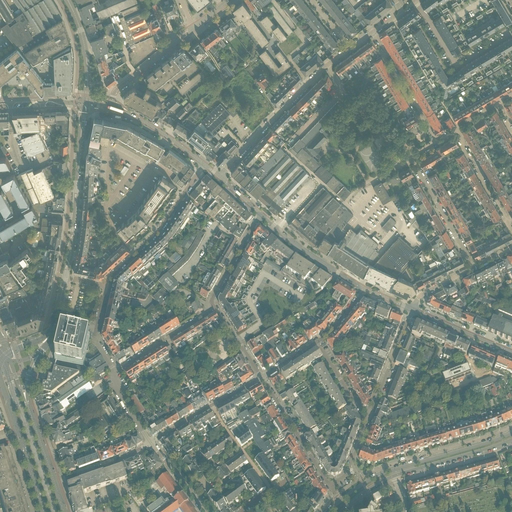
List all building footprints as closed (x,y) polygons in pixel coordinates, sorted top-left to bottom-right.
[(0,0),(0,25),(1,26),(4,30),(17,47),(22,53),(24,52),(33,63),(32,64),(33,64),(44,58),(43,56),(66,44),(70,42),(66,30),(64,22),(63,19),(62,16),(52,0),(0,0)] [(94,0),(79,6),(80,9),(82,8),(83,11),(84,12),(86,17),(83,18),(85,24),(86,25),(99,20),(117,12),(138,3),(136,0),(94,0)] [(162,6),(167,17),(178,13),(173,0),(168,0),(169,4),(162,6)] [(191,0),(193,2),(192,3),(198,10),(202,6),(202,7),(210,1),(210,0),(209,0),(191,0)] [(260,13),(250,0),(244,0),(252,9),(253,8),(259,16),(262,14),(260,13)] [(294,5),(292,7),(295,11),(298,9),(304,3),(301,0),(299,0),(294,4),(294,5)] [(385,0),(382,3),(387,10),(391,6),(386,0),(385,0)] [(431,0),(426,0),(425,1),(431,8),(435,5),(431,0)] [(502,5),(498,0),(491,0),(496,9),(502,5)] [(425,1),(421,4),(423,8),(426,12),(431,8),(425,1)] [(242,2),(229,12),(258,50),(256,51),(275,76),(289,65),(273,44),(274,44),(242,2)] [(326,7),(329,11),(336,6),(332,2),(326,7)] [(152,36),(138,3),(117,12),(126,35),(130,46),(152,36)] [(298,9),(301,13),(307,7),(304,3),(298,9)] [(377,7),(383,13),(387,10),(382,3),(377,7)] [(293,31),(282,18),(271,4),(267,8),(276,19),(288,35),(293,31)] [(507,13),(502,5),(496,9),(501,17),(507,13)] [(329,11),(333,15),(339,10),(336,6),(329,11)] [(301,13),(304,17),(311,12),(307,7),(301,13)] [(373,10),(378,17),(383,13),(377,7),(373,10)] [(353,13),(357,17),(361,13),(357,8),(355,10),(356,11),(353,13)] [(412,11),(410,12),(415,19),(416,19),(416,20),(421,17),(420,16),(415,9),(412,11)] [(333,15),(336,19),(343,14),(339,10),(333,15)] [(369,14),(374,20),(378,17),(373,10),(369,14)] [(304,17),(308,21),(314,16),(311,12),(304,17)] [(406,15),(411,22),(415,19),(410,12),(406,15)] [(359,22),(363,19),(368,25),(370,24),(364,17),(361,13),(357,17),(360,21),(359,22)] [(501,17),(506,25),(511,21),(507,13),(501,17)] [(336,19),(340,24),(346,19),(343,14),(336,19)] [(364,17),(370,24),(374,20),(369,14),(364,17)] [(287,36),(278,25),(276,26),(267,15),(260,20),(269,32),(271,31),(280,42),(287,36)] [(402,18),(407,25),(411,22),(406,15),(402,18)] [(445,20),(442,15),(432,21),(435,26),(443,22),(445,20)] [(308,21),(311,25),(318,20),(314,16),(308,21)] [(152,20),(147,22),(152,32),(156,30),(158,35),(163,33),(156,17),(153,19),(153,20),(152,20)] [(226,22),(225,22),(231,30),(234,27),(235,28),(235,29),(235,30),(235,31),(236,31),(236,32),(237,32),(238,32),(238,31),(239,31),(239,30),(240,30),(240,29),(240,28),(241,27),(237,22),(233,17),(231,19),(231,18),(228,20),(227,20),(226,21),(226,22)] [(346,19),(340,24),(343,28),(350,23),(349,23),(352,21),(351,19),(350,19),(349,17),(346,19)] [(499,28),(504,25),(500,17),(495,20),(499,28)] [(402,18),(397,22),(402,28),(399,30),(403,35),(406,33),(404,31),(408,27),(407,25),(402,18)] [(489,21),(495,31),(499,28),(495,20),(494,18),(489,21)] [(363,19),(359,22),(364,28),(368,25),(363,19)] [(311,25),(314,30),(321,24),(318,20),(311,25)] [(96,21),(86,25),(87,29),(88,31),(99,27),(102,26),(101,23),(97,24),(96,22),(96,21)] [(495,31),(489,21),(484,24),(490,33),(495,31)] [(112,22),(104,25),(107,33),(115,30),(112,22)] [(222,29),(219,31),(223,35),(223,36),(224,37),(226,36),(227,38),(233,33),(234,34),(231,30),(225,22),(224,23),(224,22),(222,23),(222,24),(220,26),(222,29)] [(446,27),(443,22),(435,26),(438,31),(446,27)] [(350,23),(343,28),(346,32),(353,27),(351,25),(350,23)] [(314,30),(318,34),(324,28),(321,24),(314,30)] [(484,24),(479,27),(485,36),(490,33),(484,24)] [(355,26),(346,32),(349,35),(349,36),(350,36),(351,35),(354,33),(355,35),(359,32),(355,26)] [(99,27),(88,31),(88,32),(88,33),(90,37),(90,39),(98,36),(97,32),(100,31),(100,29),(99,28),(99,27)] [(379,35),(381,39),(388,35),(387,33),(391,30),(390,27),(379,35)] [(449,31),(446,27),(438,31),(441,36),(449,31)] [(474,31),(475,31),(480,39),(485,36),(479,27),(474,30),(474,31)] [(217,28),(212,32),(218,39),(220,43),(223,46),(225,44),(222,39),(224,37),(223,36),(223,35),(219,31),(217,28)] [(318,34),(321,38),(328,33),(324,28),(318,34)] [(412,33),(411,34),(414,39),(422,34),(419,29),(414,32),(412,33)] [(452,36),(449,31),(441,36),(444,41),(452,36)] [(475,31),(474,31),(470,34),(475,42),(480,39),(475,31)] [(212,32),(205,38),(211,45),(214,42),(215,43),(217,41),(217,40),(218,39),(212,32)] [(321,38),(325,42),(331,37),(328,33),(321,38)] [(388,35),(381,39),(383,43),(395,36),(394,34),(389,36),(388,35)] [(422,34),(414,39),(417,44),(425,39),(424,36),(422,34)] [(470,46),(475,42),(470,34),(465,37),(470,46)] [(98,36),(90,39),(91,42),(92,45),(93,46),(106,42),(103,35),(99,37),(98,36)] [(395,36),(383,43),(384,45),(386,46),(392,42),(393,42),(392,41),(391,40),(396,38),(395,36)] [(447,46),(455,41),(452,36),(444,41),(447,46)] [(323,44),(327,48),(328,47),(335,41),(331,37),(325,42),(325,43),(323,44)] [(211,45),(205,38),(201,41),(206,48),(209,47),(216,56),(219,54),(211,45)] [(425,39),(417,44),(420,49),(428,44),(425,39)] [(335,41),(328,47),(333,53),(336,51),(334,49),(337,47),(337,46),(337,45),(335,41)] [(371,41),(367,44),(375,55),(377,53),(373,49),(375,48),(371,41)] [(450,51),(458,46),(457,46),(455,41),(447,46),(450,51)] [(507,41),(503,43),(507,51),(511,48),(507,41)] [(106,42),(93,46),(93,47),(95,52),(95,54),(96,55),(104,52),(103,51),(108,50),(106,42)] [(392,42),(386,46),(388,50),(399,44),(399,43),(398,42),(394,44),(393,42),(392,42)] [(205,52),(198,43),(190,50),(197,59),(205,52)] [(399,44),(388,50),(390,54),(397,50),(396,49),(396,48),(401,46),(399,43),(399,44)] [(503,43),(498,46),(503,55),(508,52),(507,51),(503,43)] [(0,61),(0,91),(1,95),(0,95),(1,95),(0,88),(0,85),(33,84),(41,94),(43,93),(54,93),(69,92),(70,92),(71,91),(71,90),(71,81),(72,78),(72,76),(72,73),(72,69),(72,67),(72,64),(72,62),(72,58),(72,55),(72,54),(72,53),(72,50),(72,49),(71,47),(71,46),(71,44),(66,46),(44,58),(33,64),(32,64),(33,63),(24,52),(22,53),(17,47),(3,59),(0,61)] [(364,46),(363,46),(368,53),(370,52),(373,56),(375,55),(367,44),(366,45),(364,46)] [(428,44),(420,49),(423,54),(431,48),(428,44)] [(458,46),(450,51),(453,56),(458,52),(460,51),(461,51),(460,51),(461,50),(459,45),(457,46),(458,46)] [(363,46),(360,49),(368,60),(369,59),(370,58),(369,56),(368,56),(366,54),(368,53),(363,46)] [(493,49),(498,57),(499,59),(504,56),(503,55),(498,46),(493,49)] [(172,56),(181,66),(182,67),(186,64),(187,65),(188,64),(188,63),(192,59),(182,47),(178,50),(178,51),(176,52),(172,56)] [(431,48),(423,54),(426,59),(427,58),(434,53),(431,48)] [(360,49),(356,52),(361,58),(363,57),(364,59),(365,60),(366,61),(368,65),(370,64),(368,60),(360,49)] [(397,50),(390,54),(392,58),(404,51),(403,50),(403,49),(398,52),(397,50)] [(493,49),(489,52),(493,59),(498,57),(493,49)] [(104,52),(96,55),(97,58),(97,59),(98,62),(106,59),(110,57),(113,57),(112,54),(112,53),(108,52),(107,52),(106,50),(103,51),(104,52)] [(404,51),(392,58),(395,62),(401,58),(401,57),(400,56),(405,53),(404,51)] [(311,56),(311,57),(318,65),(322,61),(315,52),(311,56)] [(356,52),(352,54),(360,65),(362,64),(359,60),(361,58),(356,52)] [(493,59),(489,52),(484,54),(489,62),(493,59)] [(434,53),(427,58),(430,63),(437,58),(434,53)] [(355,62),(357,65),(359,67),(358,68),(360,71),(363,69),(363,68),(361,66),(360,65),(352,54),(349,57),(354,64),(355,62)] [(489,62),(484,54),(480,57),(485,66),(489,63),(489,62)] [(181,66),(172,56),(170,58),(169,57),(168,58),(168,59),(167,59),(168,60),(165,62),(174,72),(181,66)] [(106,59),(98,62),(99,65),(99,66),(101,70),(109,67),(107,62),(111,61),(110,57),(106,59)] [(311,57),(307,60),(308,62),(314,68),(318,65),(311,57)] [(349,57),(345,60),(354,72),(356,71),(352,65),(354,64),(349,57)] [(401,58),(395,62),(397,66),(408,59),(407,57),(403,60),(401,58)] [(475,60),(479,68),(480,70),(485,67),(485,66),(480,57),(475,60)] [(371,67),(372,70),(384,63),(381,58),(374,63),(375,65),(371,67)] [(437,58),(430,63),(432,67),(439,64),(440,63),(437,58)] [(408,59),(397,66),(399,70),(406,66),(406,65),(405,64),(409,61),(408,59)] [(345,60),(342,62),(346,69),(348,68),(354,75),(356,74),(345,60)] [(475,60),(470,63),(475,70),(479,68),(475,60)] [(101,70),(102,73),(104,80),(112,74),(113,76),(115,75),(112,72),(115,71),(114,69),(116,68),(119,66),(113,62),(114,62),(113,61),(109,67),(101,70)] [(160,66),(158,68),(166,78),(174,72),(165,62),(163,64),(162,63),(160,64),(160,65),(160,66)] [(304,65),(309,72),(314,68),(308,62),(304,65)] [(342,62),(338,65),(348,79),(350,78),(345,70),(346,69),(342,62)] [(378,69),(379,71),(386,67),(384,63),(372,70),(373,71),(378,69)] [(470,63),(466,65),(470,73),(475,70),(470,63)] [(432,68),(431,68),(434,73),(442,68),(440,66),(439,64),(432,67),(432,68)] [(309,72),(304,65),(300,69),(305,75),(309,72)] [(348,79),(338,65),(334,67),(344,84),(348,79)] [(406,66),(399,70),(401,73),(413,67),(412,65),(407,67),(406,65),(406,66)] [(466,65),(461,68),(462,69),(466,76),(470,73),(466,65)] [(375,75),(376,77),(388,70),(386,67),(379,71),(380,72),(375,75)] [(401,73),(404,77),(410,73),(409,71),(414,69),(413,67),(401,73)] [(153,72),(150,74),(159,84),(166,78),(158,68),(155,70),(155,69),(153,70),(153,71),(153,72)] [(442,68),(434,73),(437,78),(445,73),(442,68)] [(459,71),(457,72),(461,80),(462,81),(467,78),(466,76),(462,69),(461,69),(459,71)] [(382,76),(383,78),(390,74),(388,70),(376,77),(377,79),(382,76)] [(291,72),(289,74),(299,84),(302,81),(302,80),(297,73),(295,75),(291,72)] [(404,77),(406,81),(417,74),(416,72),(412,75),(410,73),(404,77)] [(417,74),(406,81),(408,85),(415,81),(414,79),(418,77),(419,79),(424,76),(422,72),(417,74)] [(457,72),(452,75),(457,83),(461,80),(457,72)] [(190,80),(187,77),(179,83),(183,89),(185,87),(186,88),(188,86),(190,87),(202,77),(199,73),(190,80)] [(296,88),(299,84),(289,74),(288,73),(286,75),(289,79),(288,80),(290,82),(296,88)] [(445,73),(437,78),(440,82),(442,86),(439,87),(440,89),(443,87),(443,88),(445,86),(447,78),(445,73)] [(104,80),(109,88),(118,82),(113,76),(112,74),(104,80)] [(144,79),(143,80),(144,81),(155,88),(159,84),(150,74),(148,76),(147,75),(145,76),(145,77),(145,78),(145,79),(144,79)] [(378,84),(379,86),(393,78),(390,74),(383,78),(384,80),(378,84)] [(254,80),(257,84),(260,88),(262,86),(263,87),(267,84),(264,80),(266,78),(264,75),(257,80),(256,78),(254,80)] [(457,83),(452,75),(447,78),(445,86),(447,89),(449,87),(452,85),(457,83)] [(325,76),(321,80),(324,83),(322,85),(324,88),(332,83),(328,76),(325,76)] [(381,85),(381,86),(382,87),(383,89),(388,86),(395,82),(393,78),(381,85)] [(502,83),(504,85),(508,93),(511,90),(505,78),(504,78),(502,79),(504,81),(502,83)] [(292,91),(296,88),(290,82),(288,83),(284,79),(282,81),(292,91)] [(495,79),(492,81),(495,85),(496,85),(494,86),(500,97),(504,95),(498,85),(497,83),(495,79)] [(231,80),(218,92),(222,97),(226,93),(230,96),(229,97),(233,100),(232,100),(236,104),(239,108),(243,112),(242,112),(246,115),(245,116),(249,119),(249,120),(252,123),(252,124),(256,128),(270,113),(267,109),(266,110),(266,109),(262,114),(259,111),(259,110),(255,107),(256,106),(252,103),(249,99),(246,95),(242,91),(243,91),(239,88),(239,87),(235,83),(235,84),(231,80)] [(321,80),(315,85),(318,89),(320,87),(321,87),(322,87),(321,86),(322,85),(324,83),(321,80)] [(408,85),(410,89),(422,82),(421,80),(416,83),(415,81),(408,85)] [(288,95),(292,91),(282,81),(280,84),(284,88),(283,89),(288,95)] [(384,91),(386,93),(397,86),(395,82),(388,86),(389,88),(384,91)] [(410,89),(413,93),(419,89),(418,87),(423,84),(422,82),(410,89)] [(499,82),(497,83),(498,85),(504,95),(508,93),(504,85),(502,87),(499,82)] [(285,98),(288,95),(283,89),(281,90),(276,85),(273,87),(285,98)] [(315,85),(311,89),(317,95),(319,94),(321,92),(320,91),(318,89),(315,85)] [(391,92),(392,94),(399,90),(397,86),(386,93),(387,95),(391,92)] [(491,87),(489,88),(496,99),(500,97),(494,86),(492,88),(491,87)] [(128,102),(152,116),(157,107),(161,104),(161,102),(162,103),(166,100),(146,88),(143,93),(134,87),(131,90),(130,89),(129,91),(128,91),(126,93),(123,96),(123,101),(127,103),(128,102)] [(273,87),(271,89),(272,91),(277,95),(275,96),(281,102),(285,98),(273,87)] [(413,93),(415,96),(427,90),(426,88),(421,91),(419,89),(413,93)] [(489,88),(485,90),(488,95),(487,95),(491,102),(496,99),(489,88)] [(311,89),(307,93),(313,99),(314,99),(316,102),(318,100),(319,101),(321,99),(319,97),(317,95),(311,89)] [(483,89),(481,90),(483,94),(482,95),(483,97),(487,105),(491,102),(489,98),(487,95),(483,89)] [(389,98),(390,100),(402,94),(399,90),(392,94),(393,96),(389,98)] [(415,96),(417,100),(424,96),(423,94),(428,92),(427,90),(415,96)] [(275,106),(277,106),(281,102),(275,96),(274,97),(269,92),(266,94),(271,100),(271,101),(275,106)] [(307,93),(304,96),(310,103),(312,105),(314,107),(317,110),(319,108),(314,104),(316,102),(314,99),(313,99),(307,93)] [(396,100),(397,102),(404,97),(402,94),(390,100),(391,102),(396,100)] [(479,94),(476,95),(483,107),(487,105),(483,97),(481,99),(479,94)] [(477,101),(475,102),(479,109),(483,107),(476,95),(475,96),(477,101)] [(167,112),(162,109),(166,105),(170,108),(171,107),(174,109),(180,104),(173,96),(170,99),(169,97),(166,100),(162,103),(161,102),(161,104),(157,107),(152,116),(152,117),(161,122),(167,112)] [(304,96),(300,100),(306,106),(307,105),(308,104),(310,103),(304,96)] [(417,100),(419,104),(431,97),(430,96),(425,98),(424,96),(417,100)] [(393,106),(394,108),(406,101),(404,97),(397,102),(398,104),(393,106)] [(419,104),(422,108),(429,104),(428,102),(432,99),(431,97),(419,104)] [(471,98),(469,100),(476,111),(479,109),(475,102),(474,103),(471,98)] [(300,100),(296,104),(304,112),(308,108),(306,106),(300,100)] [(470,105),(468,107),(472,114),(476,111),(469,100),(467,101),(470,105)] [(406,101),(394,108),(396,110),(400,107),(402,109),(408,105),(406,101)] [(462,101),(460,103),(461,104),(461,105),(468,116),(472,114),(468,107),(466,108),(463,103),(462,101)] [(422,108),(424,112),(437,104),(436,102),(432,104),(432,105),(430,106),(429,104),(422,108)] [(189,103),(177,114),(180,118),(187,112),(193,107),(189,103)] [(296,104),(292,108),(298,114),(301,111),(305,115),(305,116),(308,119),(309,117),(308,116),(306,114),(296,104)] [(424,112),(427,116),(434,112),(433,111),(432,110),(437,107),(436,105),(437,104),(424,112)] [(461,104),(459,105),(462,110),(460,111),(464,118),(468,116),(461,105),(461,104)] [(192,131),(187,137),(201,148),(204,144),(206,143),(208,141),(209,139),(210,138),(212,136),(209,134),(208,134),(207,133),(206,132),(204,134),(205,135),(204,136),(199,132),(205,126),(208,129),(211,132),(227,116),(217,106),(208,115),(196,126),(195,128),(192,131)] [(453,107),(453,109),(460,120),(464,118),(460,111),(458,112),(455,106),(454,107),(453,107)] [(167,112),(161,122),(170,127),(174,120),(168,116),(171,110),(169,108),(167,112)] [(292,108),(289,111),(293,116),(297,120),(300,118),(297,115),(298,114),(292,108)] [(460,120),(453,109),(451,110),(454,115),(452,116),(456,123),(460,120)] [(288,110),(283,115),(289,121),(290,120),(293,122),(295,120),(293,118),(292,119),(292,118),(293,116),(289,111),(288,110)] [(411,117),(409,118),(413,126),(419,123),(412,110),(409,112),(411,117)] [(489,115),(492,120),(499,116),(496,111),(489,115)] [(70,114),(68,112),(56,113),(56,123),(56,124),(64,139),(68,139),(70,114)] [(427,116),(429,121),(436,116),(434,112),(427,116)] [(38,114),(31,114),(40,132),(41,131),(40,113),(38,114)] [(41,131),(40,132),(44,140),(48,148),(53,159),(54,158),(55,158),(60,156),(58,152),(50,136),(49,134),(50,134),(51,134),(51,133),(52,132),(52,131),(52,130),(52,129),(51,128),(51,127),(50,127),(49,126),(48,126),(47,126),(47,124),(56,124),(56,123),(56,113),(50,113),(45,113),(45,125),(41,125),(41,131)] [(31,114),(13,115),(14,118),(14,119),(17,128),(14,128),(14,132),(18,131),(27,157),(48,148),(44,140),(40,132),(31,114)] [(9,124),(9,120),(9,115),(0,115),(0,129),(3,129),(3,124),(9,124)] [(283,115),(277,121),(287,130),(283,127),(285,125),(288,127),(290,125),(287,122),(289,121),(283,115)] [(429,121),(432,125),(439,121),(436,116),(429,121)] [(499,116),(492,120),(493,121),(493,123),(494,124),(501,120),(499,116)] [(443,122),(444,124),(447,128),(454,124),(449,117),(445,120),(444,120),(444,121),(443,122)] [(413,126),(409,118),(408,118),(409,119),(407,120),(405,118),(404,119),(403,118),(400,120),(401,122),(402,122),(408,129),(413,126)] [(483,118),(479,121),(483,128),(487,125),(483,118)] [(91,131),(91,133),(96,134),(101,135),(101,133),(102,133),(104,121),(102,120),(101,120),(94,119),(93,122),(91,131)] [(501,120),(494,124),(497,129),(504,125),(501,120)] [(104,121),(102,133),(110,134),(110,136),(114,136),(116,136),(124,129),(126,125),(104,121)] [(277,121),(272,127),(280,135),(282,132),(280,131),(280,130),(283,127),(277,121)] [(432,125),(434,129),(442,125),(439,121),(432,125)] [(483,128),(479,121),(474,124),(478,131),(483,128)] [(159,144),(126,125),(124,129),(116,136),(117,136),(114,141),(149,161),(152,155),(156,157),(159,158),(162,152),(165,148),(165,147),(164,147),(163,146),(159,144)] [(442,125),(434,129),(437,134),(444,130),(441,125),(442,125)] [(498,131),(499,134),(507,129),(504,125),(492,132),(493,134),(498,131)] [(461,131),(464,136),(471,132),(468,127),(461,131)] [(267,133),(278,143),(281,146),(284,142),(281,140),(280,141),(275,136),(276,134),(271,129),(267,133)] [(464,136),(467,140),(474,136),(476,135),(475,132),(477,131),(476,129),(473,131),(471,132),(464,136)] [(499,134),(502,138),(509,134),(507,129),(499,134)] [(312,157),(314,155),(320,149),(321,148),(321,146),(320,145),(327,139),(330,135),(324,130),(321,133),(320,133),(318,131),(316,133),(314,136),(312,138),(310,140),(307,142),(306,144),(305,144),(302,147),(302,148),(306,152),(312,157)] [(91,135),(89,144),(89,145),(99,147),(99,146),(99,145),(101,135),(96,134),(91,133),(91,135)] [(267,133),(264,137),(269,142),(272,144),(273,142),(275,144),(277,145),(278,143),(267,133)] [(500,140),(499,140),(502,144),(505,143),(511,139),(511,138),(509,134),(502,138),(500,139),(500,140)] [(474,136),(467,140),(469,145),(476,141),(479,139),(478,137),(475,139),(474,136)] [(278,150),(269,142),(264,137),(259,142),(273,154),(278,150)] [(204,144),(201,148),(207,153),(208,152),(210,149),(213,146),(214,147),(217,143),(216,142),(211,138),(209,140),(208,140),(208,141),(206,143),(204,144)] [(454,138),(449,141),(453,148),(455,151),(456,153),(458,152),(457,150),(456,148),(459,146),(458,145),(454,138)] [(302,147),(305,144),(301,140),(299,139),(297,142),(302,147)] [(469,145),(472,150),(479,146),(477,143),(479,142),(480,141),(479,139),(476,141),(469,145)] [(505,143),(502,144),(505,149),(507,147),(508,147),(511,144),(511,139),(505,143)] [(68,140),(63,140),(60,140),(59,152),(58,152),(60,156),(55,158),(54,158),(53,159),(55,163),(58,168),(58,166),(60,166),(60,170),(66,171),(67,159),(62,158),(62,152),(64,152),(64,153),(66,153),(67,152),(68,140)] [(207,153),(206,155),(208,156),(211,159),(216,154),(215,153),(217,150),(219,147),(222,144),(221,144),(218,141),(217,143),(214,147),(213,146),(210,149),(208,152),(207,153)] [(216,154),(211,159),(215,162),(217,161),(219,158),(219,157),(218,156),(220,153),(221,152),(222,151),(223,150),(222,149),(224,147),(227,144),(224,141),(221,144),(222,144),(219,147),(217,150),(215,153),(216,154)] [(449,141),(445,144),(449,151),(453,148),(449,141)] [(257,157),(264,163),(273,154),(259,142),(251,151),(257,157)] [(297,142),(294,145),(300,150),(302,148),(302,147),(297,142)] [(234,144),(227,150),(231,155),(238,147),(234,144)] [(445,144),(440,146),(445,153),(449,151),(445,144)] [(85,173),(85,174),(94,174),(95,174),(98,174),(99,163),(101,163),(101,158),(101,147),(99,147),(89,145),(89,146),(88,151),(88,152),(88,153),(87,156),(86,156),(86,157),(85,173)] [(291,148),(297,153),(300,150),(294,145),(291,148)] [(479,146),(472,150),(475,154),(482,150),(484,148),(487,147),(486,145),(480,148),(479,146)] [(436,149),(437,151),(440,156),(445,153),(440,146),(436,149)] [(223,150),(222,151),(227,156),(228,158),(230,159),(233,156),(231,155),(227,150),(224,147),(222,149),(223,150)] [(290,147),(288,149),(295,155),(297,153),(291,148),(290,147)] [(244,185),(249,190),(284,153),(279,148),(278,150),(273,154),(264,163),(262,166),(260,168),(258,169),(253,174),(254,175),(244,185)] [(295,156),(299,159),(306,152),(302,148),(300,150),(297,153),(295,155),(295,156)] [(475,154),(477,159),(487,153),(484,148),(482,150),(475,154)] [(177,173),(177,172),(185,162),(169,150),(166,154),(164,152),(159,158),(158,159),(177,173)] [(219,158),(217,161),(221,164),(222,164),(228,158),(227,156),(222,151),(221,152),(220,153),(218,156),(219,157),(219,158)] [(251,151),(247,155),(253,162),(256,159),(257,157),(251,151)] [(437,151),(433,154),(437,161),(441,159),(440,156),(437,151)] [(299,159),(304,164),(312,157),(306,152),(299,159)] [(254,194),(257,197),(262,191),(263,192),(293,160),(284,153),(249,190),(254,194)] [(455,158),(458,162),(465,158),(463,153),(455,158)] [(480,163),(487,159),(489,158),(490,158),(487,153),(477,159),(478,159),(480,163)] [(433,154),(428,157),(433,164),(437,161),(433,154)] [(247,155),(241,162),(245,165),(247,168),(249,166),(253,162),(247,155)] [(0,203),(7,216),(0,218),(0,231),(4,239),(40,219),(5,156),(0,156),(0,203)] [(304,164),(314,173),(321,165),(312,157),(304,164)] [(428,157),(424,159),(428,166),(430,169),(432,168),(430,165),(433,164),(428,157)] [(458,162),(461,167),(468,163),(465,158),(458,162)] [(487,159),(480,163),(483,168),(490,164),(492,162),(489,158),(487,159)] [(424,159),(419,162),(424,169),(426,168),(428,170),(430,169),(428,166),(424,159)] [(257,197),(266,206),(272,200),(301,168),(293,160),(263,192),(262,191),(257,197)] [(172,180),(176,183),(184,173),(190,166),(185,162),(177,172),(177,173),(172,180)] [(231,173),(234,176),(240,170),(245,165),(241,162),(231,173)] [(483,168),(485,172),(492,168),(495,166),(493,162),(492,162),(490,164),(483,168)] [(52,192),(52,191),(50,186),(51,183),(49,184),(47,179),(60,173),(58,168),(55,163),(34,172),(32,168),(16,176),(19,181),(31,201),(32,204),(39,201),(46,198),(54,195),(54,194),(52,192)] [(461,167),(464,171),(471,167),(468,163),(461,167)] [(321,165),(314,173),(324,182),(331,175),(321,165)] [(190,166),(184,173),(189,177),(193,170),(194,169),(190,166)] [(245,174),(239,181),(244,185),(254,175),(253,174),(257,170),(256,169),(253,167),(252,167),(245,174)] [(463,178),(466,176),(473,172),(471,167),(464,171),(461,173),(460,173),(463,178)] [(491,169),(485,172),(488,177),(495,173),(498,171),(495,167),(492,168),(491,169)] [(272,200),(266,206),(276,214),(294,194),(310,177),(301,168),(272,200)] [(409,168),(404,171),(408,178),(410,177),(412,176),(413,175),(409,168)] [(240,170),(234,176),(239,181),(245,174),(240,170)] [(404,171),(398,174),(398,175),(401,179),(403,181),(406,179),(409,185),(411,183),(410,181),(408,178),(404,171)] [(466,176),(469,180),(476,176),(473,172),(466,176)] [(184,173),(176,183),(177,184),(182,187),(189,177),(184,173)] [(428,177),(431,182),(438,178),(435,173),(428,177)] [(488,177),(491,181),(498,177),(495,173),(488,177)] [(331,175),(324,182),(326,184),(333,190),(340,183),(333,176),(331,175)] [(401,179),(398,175),(392,178),(390,179),(390,180),(389,180),(389,181),(390,180),(393,185),(400,181),(399,180),(401,179)] [(469,180),(472,185),(479,181),(476,176),(469,180)] [(162,177),(138,210),(137,210),(137,211),(137,212),(138,212),(136,214),(135,214),(134,214),(134,215),(117,230),(129,243),(129,242),(127,240),(131,237),(133,239),(133,238),(132,236),(136,233),(138,236),(139,235),(137,233),(141,230),(143,231),(141,229),(145,226),(147,227),(148,227),(144,223),(145,223),(146,223),(147,223),(147,222),(148,222),(148,221),(147,221),(147,220),(148,220),(151,223),(152,222),(150,221),(153,216),(155,218),(155,217),(153,216),(157,212),(158,213),(159,212),(156,210),(159,206),(161,207),(159,205),(162,201),(164,202),(165,202),(163,200),(166,196),(168,198),(168,197),(166,196),(170,191),(172,193),(172,192),(170,191),(173,186),(175,188),(169,183),(162,177)] [(498,177),(491,181),(493,186),(500,182),(498,177)] [(205,180),(190,197),(195,202),(199,197),(204,192),(212,183),(208,180),(206,178),(205,180)] [(310,191),(318,185),(312,178),(304,185),(310,191)] [(431,182),(434,186),(441,182),(438,178),(431,182)] [(408,187),(412,194),(421,189),(417,181),(408,187)] [(472,185),(474,189),(481,185),(479,181),(472,185)] [(373,187),(375,192),(383,204),(391,200),(381,182),(373,187)] [(434,186),(436,191),(444,187),(441,182),(434,186)] [(493,186),(496,190),(503,186),(500,182),(493,186)] [(204,192),(209,197),(212,194),(218,189),(212,183),(204,192)] [(333,190),(337,193),(344,186),(340,183),(333,190)] [(471,191),(469,192),(470,194),(472,193),(473,194),(474,196),(476,194),(484,190),(481,185),(474,189),(472,191),(471,191)] [(503,186),(496,190),(497,191),(498,193),(499,195),(506,191),(508,190),(505,185),(503,186)] [(344,186),(337,193),(340,197),(344,200),(351,192),(344,186)] [(101,188),(84,187),(84,195),(94,195),(96,195),(96,190),(101,191),(101,188)] [(303,208),(306,211),(310,215),(330,194),(322,187),(303,208)] [(436,191),(439,195),(446,191),(444,187),(436,191)] [(209,197),(206,201),(212,206),(223,193),(218,189),(212,194),(209,197)] [(421,198),(425,196),(421,189),(412,194),(417,201),(421,198)] [(439,195),(442,200),(449,196),(451,194),(449,190),(446,191),(439,195)] [(477,200),(479,198),(487,194),(484,190),(474,196),(477,200)] [(499,195),(501,200),(508,195),(506,191),(499,195)] [(205,214),(213,220),(231,200),(223,193),(212,206),(205,214)] [(294,230),(298,234),(306,226),(313,218),(314,218),(324,207),(333,197),(330,194),(310,215),(304,222),(303,222),(301,222),(294,230)] [(479,198),(477,200),(480,204),(482,203),(483,202),(489,199),(487,194),(479,198)] [(508,195),(501,200),(504,204),(511,200),(511,199),(511,196),(511,194),(508,195)] [(54,195),(46,198),(48,203),(52,203),(64,204),(65,196),(54,195)] [(84,195),(83,201),(92,202),(92,201),(96,202),(96,205),(103,199),(100,199),(101,199),(97,199),(97,195),(96,195),(94,195),(84,195)] [(417,214),(409,220),(411,224),(412,224),(416,219),(418,216),(423,212),(422,210),(424,209),(431,205),(425,196),(421,198),(424,202),(419,205),(420,209),(415,212),(417,214)] [(442,200),(444,204),(451,200),(449,196),(442,200)] [(199,197),(195,202),(201,206),(205,202),(199,197)] [(299,234),(307,242),(317,231),(331,214),(341,204),(333,197),(324,207),(314,218),(313,218),(306,226),(298,234),(299,234)] [(482,203),(485,207),(492,203),(489,199),(482,203)] [(213,220),(219,223),(236,205),(231,200),(213,220)] [(444,204),(447,209),(454,205),(451,200),(444,204)] [(187,202),(184,208),(190,213),(193,214),(197,209),(194,207),(187,202)] [(64,204),(52,203),(52,206),(48,206),(48,211),(53,211),(53,212),(57,213),(57,212),(63,212),(64,204)] [(485,207),(483,209),(485,213),(487,212),(488,211),(495,208),(492,203),(485,207)] [(314,245),(317,247),(325,234),(347,210),(341,204),(331,214),(317,231),(307,242),(308,242),(312,246),(313,247),(314,245)] [(219,223),(229,233),(246,214),(236,205),(219,223)] [(431,205),(424,209),(429,218),(436,214),(431,205)] [(447,209),(450,213),(457,209),(454,205),(447,209)] [(83,213),(82,218),(92,219),(93,213),(91,213),(92,212),(93,212),(91,209),(83,208),(83,211),(82,211),(82,213),(83,213)] [(180,213),(187,218),(190,213),(184,208),(180,213)] [(303,208),(300,212),(288,225),(294,230),(301,222),(303,222),(304,222),(310,215),(306,211),(303,208)] [(457,209),(450,213),(452,218),(459,214),(461,213),(458,208),(457,209)] [(487,212),(485,213),(488,218),(490,216),(492,215),(497,212),(495,208),(488,211),(487,212)] [(326,253),(327,253),(330,249),(335,241),(334,241),(344,225),(349,219),(353,215),(352,215),(347,210),(325,234),(317,247),(319,248),(320,246),(321,247),(320,249),(326,253)] [(497,212),(490,216),(493,221),(500,217),(497,212)] [(176,219),(183,223),(186,225),(189,220),(187,218),(180,213),(176,219)] [(459,214),(452,218),(455,223),(462,218),(464,217),(461,213),(459,214)] [(235,226),(229,233),(236,237),(240,239),(247,226),(246,225),(252,219),(246,214),(239,221),(243,224),(240,229),(238,228),(235,226)] [(429,219),(432,224),(439,220),(437,215),(429,219)] [(455,223),(458,227),(465,223),(467,221),(466,221),(467,220),(464,217),(462,218),(455,223)] [(52,219),(43,218),(42,225),(50,226),(62,227),(63,220),(52,218),(52,219)] [(82,218),(81,224),(91,225),(94,226),(95,226),(97,226),(97,224),(93,223),(93,222),(92,222),(92,219),(82,218)] [(381,228),(387,233),(396,223),(390,218),(381,228)] [(172,224),(179,229),(183,223),(176,219),(172,224)] [(432,224),(435,228),(442,224),(439,220),(432,224)] [(458,227),(460,232),(467,227),(466,225),(465,223),(458,227)] [(81,224),(80,231),(95,233),(95,229),(92,229),(91,228),(91,225),(81,224)] [(172,224),(169,229),(175,234),(177,232),(179,234),(182,230),(179,229),(172,224)] [(430,231),(425,234),(426,236),(431,233),(432,233),(434,232),(435,235),(440,232),(445,229),(442,224),(435,228),(432,230),(430,231)] [(42,225),(41,232),(51,233),(61,234),(62,227),(50,226),(42,225)] [(262,229),(260,227),(259,227),(250,242),(252,243),(253,240),(255,238),(257,236),(257,235),(262,229)] [(467,227),(460,232),(463,236),(470,232),(467,227)] [(505,232),(504,232),(505,234),(507,239),(509,239),(510,243),(511,241),(511,237),(506,227),(503,228),(505,232)] [(364,276),(366,271),(369,264),(379,253),(377,252),(374,249),(375,248),(378,245),(361,229),(357,234),(350,228),(339,244),(337,243),(335,241),(330,249),(327,253),(329,255),(331,256),(363,277),(364,276)] [(169,229),(165,235),(168,237),(164,241),(168,244),(171,239),(175,234),(169,229)] [(257,236),(255,238),(257,240),(258,241),(266,232),(262,229),(257,235),(257,236)] [(438,234),(434,238),(437,242),(441,239),(446,247),(446,248),(453,244),(445,230),(441,232),(440,233),(438,234)] [(496,241),(499,248),(505,245),(502,238),(501,238),(499,234),(500,234),(498,230),(496,231),(499,239),(496,241)] [(80,231),(80,238),(90,239),(90,236),(92,236),(92,235),(94,235),(95,233),(80,231)] [(266,232),(257,243),(259,245),(263,241),(265,242),(268,239),(270,237),(271,236),(266,232)] [(502,233),(500,234),(499,234),(501,238),(502,238),(505,245),(510,243),(509,239),(507,239),(505,234),(504,232),(502,233)] [(49,238),(49,241),(60,243),(61,237),(61,234),(51,233),(50,235),(46,235),(46,238),(49,238)] [(463,237),(464,238),(465,240),(468,244),(473,242),(469,234),(463,237)] [(162,238),(157,243),(163,249),(168,244),(164,241),(168,237),(165,235),(162,238)] [(214,237),(210,244),(214,246),(215,246),(219,240),(218,240),(218,239),(214,237)] [(267,252),(268,251),(277,241),(272,237),(270,239),(269,239),(259,248),(264,253),(267,252)] [(80,238),(79,245),(88,246),(88,242),(94,243),(99,244),(101,244),(102,244),(103,241),(94,240),(90,239),(80,238)] [(397,277),(418,255),(399,238),(373,266),(371,265),(369,264),(366,271),(364,276),(365,276),(367,277),(367,278),(375,282),(376,280),(379,281),(383,283),(382,284),(386,286),(390,288),(389,289),(390,289),(393,282),(397,277)] [(223,241),(222,242),(225,243),(224,244),(228,246),(234,250),(238,243),(234,240),(231,239),(230,241),(227,240),(225,242),(223,241)] [(437,242),(436,242),(432,245),(433,247),(439,257),(444,254),(442,250),(446,247),(441,239),(437,242)] [(47,241),(46,249),(58,251),(60,243),(49,241),(47,241)] [(268,251),(271,253),(270,255),(272,254),(273,255),(274,256),(275,256),(287,266),(288,266),(295,256),(277,242),(277,241),(268,251)] [(496,241),(490,244),(493,251),(499,248),(496,241)] [(116,242),(113,245),(124,256),(129,251),(122,244),(120,246),(116,242)] [(473,242),(468,244),(471,250),(476,248),(475,247),(473,242)] [(482,243),(483,247),(487,254),(493,251),(490,244),(486,245),(485,242),(482,243)] [(157,243),(152,247),(158,253),(160,256),(165,251),(163,249),(157,243)] [(249,243),(246,248),(260,256),(261,255),(259,252),(258,253),(256,251),(255,250),(256,247),(253,246),(249,243)] [(482,243),(475,247),(476,248),(480,257),(487,254),(483,247),(482,243)] [(224,244),(221,249),(225,251),(228,252),(227,254),(230,256),(234,250),(228,246),(224,244)] [(0,271),(8,268),(8,267),(10,266),(23,284),(19,286),(20,288),(23,287),(25,290),(26,279),(30,277),(22,265),(33,257),(32,255),(33,250),(34,247),(31,247),(30,245),(26,248),(27,249),(21,253),(20,254),(19,255),(16,257),(15,258),(13,259),(13,258),(12,257),(8,260),(7,258),(0,260),(0,271)] [(77,252),(95,255),(97,255),(98,251),(92,251),(87,250),(88,246),(79,245),(77,252)] [(112,246),(111,247),(115,251),(112,254),(118,261),(124,256),(113,245),(112,246)] [(3,253),(0,246),(0,260),(7,258),(10,256),(8,251),(3,253)] [(448,251),(451,255),(458,251),(455,246),(450,249),(448,250),(448,251)] [(161,257),(158,253),(152,247),(148,252),(155,260),(156,261),(161,257)] [(218,248),(218,249),(220,251),(218,256),(221,258),(227,261),(230,256),(227,254),(228,252),(225,251),(221,249),(218,248)] [(260,256),(246,248),(244,253),(251,257),(252,255),(258,258),(260,256)] [(476,248),(471,250),(476,259),(477,259),(480,257),(476,248)] [(49,249),(47,256),(57,258),(58,251),(46,249),(45,249),(49,249)] [(448,251),(444,254),(446,257),(448,260),(450,263),(450,264),(453,271),(459,268),(456,260),(461,257),(458,251),(455,252),(451,255),(448,251)] [(77,252),(76,258),(85,260),(89,261),(90,261),(90,263),(90,264),(95,266),(97,255),(95,255),(94,258),(86,257),(86,256),(87,254),(77,252)] [(103,255),(107,260),(113,266),(118,261),(112,254),(109,256),(105,252),(103,255)] [(148,252),(143,256),(148,262),(151,264),(155,260),(148,252)] [(176,253),(170,258),(172,261),(178,255),(176,253)] [(178,255),(172,261),(175,264),(181,258),(178,255)] [(47,256),(46,262),(56,264),(57,258),(47,256)] [(143,256),(138,261),(144,267),(148,262),(143,256)] [(243,256),(241,260),(252,267),(255,262),(243,256)] [(282,270),(280,273),(281,273),(281,272),(282,273),(298,283),(300,285),(303,282),(304,281),(305,280),(306,279),(307,278),(314,269),(312,267),(295,256),(288,266),(287,266),(282,270)] [(462,258),(461,257),(456,260),(459,268),(465,265),(462,258)] [(227,261),(221,258),(217,265),(223,269),(227,261)] [(102,266),(101,265),(101,271),(104,274),(113,266),(107,260),(104,263),(101,259),(100,261),(100,264),(101,263),(102,266)] [(511,268),(507,259),(502,261),(508,273),(511,272),(511,275),(511,274),(511,268)] [(137,260),(132,265),(138,272),(139,271),(143,276),(148,272),(143,267),(144,267),(138,261),(137,260)] [(249,271),(252,267),(241,260),(238,265),(247,270),(249,271)] [(282,270),(267,260),(265,263),(280,273),(282,270)] [(46,262),(44,270),(54,272),(56,264),(46,262)] [(446,262),(443,264),(444,266),(448,273),(449,273),(453,271),(450,264),(450,263),(447,265),(446,262)] [(501,262),(495,265),(499,272),(502,271),(504,275),(505,275),(507,274),(505,269),(501,262)] [(444,266),(443,264),(437,267),(442,276),(448,273),(444,266)] [(74,272),(81,274),(82,266),(75,265),(74,272)] [(94,268),(93,276),(100,278),(104,274),(101,271),(101,265),(98,265),(98,267),(95,267),(95,268),(94,268)] [(132,265),(126,270),(135,279),(137,277),(139,279),(141,277),(137,273),(138,272),(132,265)] [(245,275),(247,270),(238,265),(236,269),(245,275)] [(442,276),(437,267),(436,265),(430,268),(432,272),(436,279),(442,276)] [(495,265),(489,268),(494,279),(497,277),(495,274),(498,273),(495,265)] [(216,266),(214,270),(220,274),(223,270),(216,266)] [(201,267),(199,270),(204,272),(208,274),(217,280),(220,274),(214,270),(212,273),(206,270),(206,269),(203,267),(202,268),(201,267)] [(430,268),(425,271),(427,275),(430,282),(436,279),(432,272),(430,268)] [(489,268),(484,271),(488,277),(489,280),(489,281),(494,279),(489,268)] [(233,274),(242,279),(245,275),(236,269),(233,274)] [(320,272),(314,269),(307,278),(311,282),(312,281),(320,272)] [(39,276),(43,277),(52,279),(54,272),(44,270),(44,271),(40,270),(39,276)] [(126,270),(122,274),(129,282),(133,278),(135,279),(126,270)] [(484,271),(479,273),(484,284),(487,283),(486,282),(489,280),(488,277),(484,271)] [(303,282),(300,285),(314,294),(314,293),(315,294),(314,295),(322,291),(330,282),(331,280),(332,280),(332,279),(331,279),(321,273),(320,272),(312,281),(311,282),(307,278),(306,279),(305,280),(304,281),(303,282)] [(19,289),(20,288),(19,286),(9,273),(0,276),(1,278),(0,277),(0,297),(19,290),(19,289)] [(484,284),(479,273),(474,276),(477,283),(480,282),(482,285),(484,284)] [(122,274),(118,278),(124,284),(131,286),(131,284),(129,282),(122,274)] [(179,285),(171,277),(168,274),(159,282),(170,294),(179,285)] [(204,281),(213,287),(217,280),(208,274),(206,278),(204,276),(202,279),(204,281)] [(230,278),(240,284),(242,285),(244,280),(242,279),(233,274),(230,278)] [(423,277),(421,278),(424,285),(430,282),(427,275),(423,277)] [(412,283),(412,284),(414,287),(415,289),(416,289),(424,285),(421,278),(420,276),(419,277),(416,278),(417,280),(415,281),(416,282),(412,284),(412,283)] [(473,276),(467,279),(473,290),(475,294),(477,292),(476,290),(475,291),(475,290),(476,289),(474,285),(476,284),(475,281),(473,276)] [(43,277),(41,284),(51,286),(52,279),(43,277)] [(393,282),(390,289),(408,297),(416,290),(416,289),(415,289),(414,287),(412,284),(412,283),(397,277),(393,282)] [(115,281),(113,286),(123,289),(130,290),(131,286),(124,284),(118,278),(115,281)] [(149,278),(146,281),(153,288),(155,285),(149,278)] [(237,288),(240,284),(230,278),(228,283),(237,288)] [(465,289),(460,291),(460,292),(462,296),(465,301),(468,299),(466,296),(471,293),(470,291),(473,290),(467,279),(462,282),(465,289)] [(146,281),(144,283),(150,290),(153,288),(146,281)] [(204,286),(203,286),(203,287),(210,291),(213,287),(204,281),(202,284),(205,285),(204,286)] [(331,300),(334,302),(343,287),(335,281),(331,286),(334,288),(333,291),(336,292),(331,300)] [(195,285),(192,291),(203,297),(206,299),(208,296),(210,291),(203,287),(203,286),(197,282),(196,285),(195,285)] [(228,283),(225,288),(235,293),(237,294),(239,289),(237,288),(228,283)] [(41,284),(40,290),(49,293),(51,286),(41,284)] [(113,286),(111,294),(122,296),(127,297),(128,293),(124,292),(124,293),(122,293),(123,289),(113,286)] [(454,286),(445,290),(448,297),(457,293),(456,290),(454,286)] [(0,297),(0,304),(23,296),(27,294),(25,290),(23,287),(20,288),(19,289),(19,290),(0,297)] [(342,296),(344,298),(349,290),(343,287),(334,302),(337,304),(342,296)] [(232,297),(234,298),(237,294),(235,293),(225,288),(223,292),(228,295),(232,297)] [(162,289),(158,293),(158,294),(165,301),(167,299),(168,299),(167,293),(166,294),(162,289)] [(349,290),(344,298),(346,299),(342,304),(343,305),(341,308),(342,309),(355,295),(349,290)] [(445,295),(443,291),(430,298),(436,300),(442,297),(445,296),(445,295)] [(219,301),(220,301),(225,301),(228,295),(223,292),(220,297),(219,299),(218,300),(218,301),(219,301)] [(158,293),(152,298),(155,301),(157,299),(164,302),(165,301),(158,294),(158,293)] [(111,294),(110,302),(123,305),(123,303),(123,299),(121,298),(122,296),(111,294)] [(0,304),(0,310),(1,312),(27,302),(23,296),(0,304)] [(34,299),(33,301),(37,303),(46,305),(48,298),(38,296),(38,297),(34,296),(34,299)] [(427,301),(426,304),(427,304),(427,305),(432,308),(436,301),(436,300),(430,298),(428,302),(427,301)] [(481,303),(478,308),(481,309),(484,303),(488,305),(490,301),(488,300),(484,298),(481,303)] [(359,305),(367,312),(371,303),(363,300),(359,305)] [(220,301),(219,301),(218,301),(218,302),(218,303),(219,303),(220,306),(221,306),(223,310),(229,307),(225,301),(220,301)] [(436,301),(432,308),(438,310),(441,304),(441,303),(436,301)] [(3,319),(14,314),(24,310),(29,308),(27,302),(1,312),(3,318),(3,319)] [(37,304),(32,302),(36,309),(37,310),(40,311),(45,312),(46,305),(37,303),(37,304)] [(110,302),(108,309),(118,311),(121,312),(122,312),(123,305),(110,302)] [(198,302),(193,305),(192,302),(187,305),(189,309),(191,308),(195,314),(202,310),(198,302)] [(328,302),(326,305),(329,307),(338,315),(342,310),(335,305),(333,307),(331,306),(332,305),(328,302)] [(452,309),(449,315),(455,317),(459,307),(460,306),(461,306),(460,305),(460,304),(456,302),(454,303),(454,304),(453,304),(452,306),(451,308),(452,309)] [(367,312),(374,317),(378,307),(371,303),(367,312)] [(235,309),(237,308),(234,304),(232,305),(229,307),(223,310),(226,315),(235,309)] [(441,304),(438,310),(444,312),(446,306),(441,304)] [(459,307),(455,317),(460,319),(463,312),(460,311),(461,309),(464,305),(463,304),(461,306),(460,306),(459,307)] [(496,309),(509,314),(511,310),(498,305),(496,309)] [(359,306),(355,310),(366,320),(368,318),(366,316),(365,317),(363,316),(364,315),(363,314),(365,311),(362,309),(359,306)] [(446,306),(444,312),(449,315),(452,309),(451,308),(446,306)] [(328,308),(325,312),(327,314),(334,319),(338,315),(329,307),(328,308)] [(378,307),(374,317),(375,316),(389,322),(387,325),(398,329),(403,317),(392,312),(391,312),(378,307)] [(108,309),(107,315),(120,318),(120,316),(117,315),(118,311),(108,309)] [(235,309),(226,315),(229,319),(238,314),(235,309)] [(463,315),(461,320),(466,322),(470,313),(470,314),(471,311),(467,309),(464,312),(463,315)] [(14,314),(3,319),(10,336),(13,335),(18,333),(21,332),(31,328),(32,328),(34,327),(42,323),(43,319),(44,315),(39,313),(32,311),(25,314),(24,310),(14,314)] [(355,310),(351,315),(357,321),(357,320),(359,318),(360,319),(361,318),(363,319),(362,320),(364,322),(366,320),(355,310)] [(232,324),(242,317),(243,317),(240,312),(238,314),(229,319),(232,324)] [(320,312),(318,314),(319,314),(319,315),(330,324),(334,319),(327,314),(325,316),(324,315),(323,314),(321,312),(320,312)] [(169,321),(169,322),(174,329),(179,325),(177,321),(172,313),(170,315),(171,317),(171,318),(172,320),(170,321),(169,321)] [(470,313),(466,322),(471,324),(474,317),(472,316),(473,315),(470,314),(470,313)] [(215,314),(210,318),(213,323),(214,323),(216,322),(217,322),(219,326),(216,328),(217,329),(218,331),(222,328),(223,327),(215,314)] [(318,314),(316,316),(317,316),(319,318),(321,320),(322,320),(320,323),(326,328),(330,324),(319,315),(319,314),(318,314)] [(107,315),(105,322),(115,324),(116,320),(119,321),(120,318),(107,315)] [(351,315),(347,320),(357,328),(361,323),(357,320),(357,321),(351,315)] [(235,328),(243,322),(244,322),(245,322),(242,317),(232,324),(235,328)] [(511,341),(511,327),(500,322),(502,318),(499,317),(497,321),(492,319),(490,323),(487,331),(511,341)] [(163,318),(160,320),(168,333),(174,329),(169,321),(166,323),(163,318)] [(210,318),(204,321),(208,327),(211,325),(211,326),(214,324),(210,318)] [(477,318),(474,325),(480,328),(484,320),(477,318)] [(160,320),(154,324),(162,336),(168,333),(160,320)] [(304,322),(301,324),(307,332),(304,333),(309,341),(320,333),(315,326),(313,328),(309,321),(308,320),(305,322),(304,322)] [(315,322),(313,324),(315,326),(320,333),(325,330),(326,328),(320,323),(317,320),(315,322)] [(347,320),(343,324),(349,330),(350,330),(352,327),(353,328),(354,330),(355,330),(357,328),(347,320)] [(484,320),(480,328),(487,331),(490,323),(484,320)] [(204,321),(199,325),(202,330),(203,331),(204,332),(209,329),(208,327),(204,321)] [(105,322),(103,329),(113,331),(114,328),(119,329),(120,325),(115,324),(105,322)] [(243,322),(235,328),(238,333),(246,327),(244,323),(243,323),(243,322)] [(414,329),(412,334),(416,336),(420,338),(422,335),(426,326),(417,322),(414,329)] [(154,330),(151,333),(156,340),(162,336),(154,324),(151,326),(154,330)] [(343,324),(339,329),(350,338),(351,338),(352,336),(350,334),(349,333),(348,332),(350,330),(349,330),(343,324)] [(199,325),(193,328),(197,335),(198,336),(204,332),(202,330),(199,325)] [(422,335),(433,339),(437,331),(426,326),(422,335)] [(193,328),(188,332),(193,339),(198,336),(197,335),(193,328)] [(273,328),(270,330),(274,337),(275,337),(278,335),(275,331),(273,328)] [(101,337),(104,341),(113,336),(113,334),(113,331),(103,329),(101,337)] [(296,329),(292,331),(293,332),(295,335),(301,345),(307,342),(304,338),(303,336),(301,337),(298,333),(296,329)] [(339,329),(335,333),(342,339),(344,337),(345,337),(346,336),(348,337),(346,339),(349,340),(351,342),(353,340),(350,338),(339,329)] [(382,335),(383,336),(386,337),(394,340),(395,338),(396,336),(397,333),(396,333),(389,330),(389,331),(385,329),(382,335)] [(145,330),(142,332),(150,344),(156,340),(151,333),(148,334),(145,330)] [(270,330),(247,345),(251,352),(258,348),(260,347),(257,342),(259,340),(259,341),(260,342),(262,345),(266,342),(270,340),(273,338),(274,337),(270,330)] [(433,339),(445,344),(448,336),(437,331),(433,339)] [(150,344),(142,332),(137,335),(145,347),(150,344)] [(188,332),(183,335),(187,341),(188,343),(193,339),(188,332)] [(290,334),(289,334),(291,338),(292,337),(293,339),(291,341),(292,343),(293,345),(296,349),(301,345),(295,335),(293,332),(290,334)] [(56,360),(82,366),(89,339),(75,336),(75,338),(72,337),(72,336),(62,333),(56,360)] [(335,333),(331,338),(343,347),(345,345),(342,343),(341,345),(340,343),(341,342),(340,341),(342,339),(335,333)] [(138,342),(135,343),(140,351),(145,347),(137,335),(134,337),(138,342)] [(183,335),(177,338),(183,347),(185,346),(185,344),(185,343),(187,341),(183,335)] [(104,341),(108,347),(121,339),(119,336),(115,339),(113,336),(104,341)] [(383,336),(380,342),(391,347),(392,344),(393,343),(394,340),(386,337),(383,336)] [(408,336),(405,343),(418,348),(420,345),(414,343),(416,340),(408,336)] [(448,336),(445,344),(443,348),(446,349),(438,369),(447,365),(455,349),(454,349),(458,340),(448,336)] [(177,351),(183,347),(177,338),(172,342),(174,346),(172,348),(173,350),(168,353),(171,358),(173,361),(177,359),(174,354),(178,352),(177,351)] [(273,338),(270,340),(272,343),(275,348),(276,349),(278,353),(282,358),(286,356),(287,355),(287,354),(285,350),(279,342),(278,343),(277,344),(273,338)] [(285,339),(283,340),(284,342),(286,341),(288,344),(286,346),(288,348),(290,352),(295,349),(292,345),(287,338),(285,339)] [(327,341),(327,343),(332,351),(336,346),(341,350),(343,347),(331,338),(327,341)] [(108,347),(112,353),(119,348),(117,346),(121,343),(120,340),(121,339),(108,347)] [(130,342),(128,343),(130,347),(132,350),(135,354),(140,351),(135,343),(133,340),(130,342)] [(470,345),(458,340),(454,349),(455,349),(466,354),(470,345)] [(380,342),(377,349),(381,350),(381,351),(384,352),(388,354),(389,353),(390,351),(389,351),(391,347),(380,342)] [(418,348),(405,343),(402,351),(410,354),(411,351),(416,353),(417,353),(418,350),(418,348)] [(468,357),(472,358),(492,367),(496,357),(473,346),(469,355),(468,357)] [(164,347),(159,350),(163,358),(166,356),(168,360),(171,358),(168,353),(167,353),(164,348),(164,347)] [(112,353),(115,359),(130,349),(127,351),(125,348),(120,351),(119,348),(112,353)] [(130,349),(115,359),(119,364),(126,360),(124,357),(129,353),(131,356),(133,355),(130,349)] [(279,360),(276,357),(272,349),(266,353),(274,364),(279,360)] [(379,355),(378,357),(385,360),(387,355),(374,349),(372,352),(379,355)] [(159,350),(152,354),(159,365),(163,362),(162,359),(163,358),(159,350)] [(316,359),(317,359),(318,360),(322,357),(317,350),(314,352),(313,350),(308,354),(308,355),(301,360),(306,367),(310,365),(317,361),(316,359)] [(383,367),(385,361),(385,360),(378,357),(361,350),(360,352),(362,358),(371,362),(383,367)] [(429,362),(431,363),(432,363),(435,355),(426,351),(422,359),(429,362)] [(400,352),(398,358),(406,361),(407,359),(408,355),(400,352)] [(188,356),(186,353),(181,357),(180,356),(177,359),(173,361),(176,366),(180,363),(181,361),(188,356)] [(235,356),(213,372),(216,376),(216,375),(218,374),(219,375),(223,372),(226,369),(227,369),(226,367),(235,361),(236,363),(231,366),(233,368),(238,366),(245,361),(239,353),(235,356)] [(336,358),(339,363),(351,356),(350,353),(348,355),(349,356),(347,357),(346,356),(345,356),(343,354),(336,358)] [(152,354),(147,358),(152,365),(154,368),(155,368),(157,367),(159,365),(152,354)] [(259,355),(255,358),(263,370),(264,370),(268,367),(272,364),(269,360),(268,357),(266,358),(265,359),(264,357),(263,357),(262,357),(261,355),(259,355)] [(339,363),(342,369),(349,364),(352,362),(351,360),(353,358),(351,356),(339,363)] [(147,358),(141,362),(148,373),(153,370),(151,366),(152,365),(147,358)] [(398,358),(396,363),(400,365),(399,367),(400,367),(404,369),(405,367),(407,368),(408,364),(409,362),(406,361),(398,358)] [(502,376),(504,377),(506,372),(510,362),(499,358),(493,373),(502,376)] [(59,394),(58,394),(59,395),(59,394),(62,397),(74,388),(85,381),(84,381),(86,379),(106,366),(101,359),(79,374),(70,381),(67,383),(67,384),(57,391),(59,394)] [(296,374),(306,367),(301,360),(297,363),(296,362),(294,363),(293,363),(294,365),(291,366),(296,374)] [(248,366),(245,361),(238,366),(233,368),(229,371),(228,368),(223,372),(227,380),(233,376),(231,373),(239,368),(241,370),(248,366)] [(310,365),(314,371),(322,366),(320,362),(318,363),(317,361),(310,365)] [(81,367),(62,362),(60,367),(80,372),(81,367)] [(141,362),(136,365),(141,373),(143,371),(145,374),(148,373),(141,362)] [(349,364),(342,369),(345,374),(355,368),(356,367),(355,365),(353,362),(352,362),(349,364)] [(370,365),(369,365),(372,366),(373,367),(374,367),(373,370),(380,373),(383,367),(371,362),(370,364),(370,365)] [(448,372),(442,374),(445,383),(471,373),(468,364),(461,367),(461,366),(448,371),(448,372)] [(136,365),(130,369),(137,380),(139,378),(137,375),(141,373),(136,365)] [(86,379),(87,380),(95,375),(96,376),(99,374),(101,376),(108,371),(106,366),(86,379)] [(240,374),(234,377),(236,381),(239,385),(253,377),(253,376),(254,375),(252,373),(248,366),(241,370),(242,373),(243,372),(245,375),(243,376),(242,374),(241,375),(240,374)] [(286,381),(296,374),(291,366),(287,369),(286,368),(284,370),(284,369),(283,370),(284,371),(281,373),(286,381)] [(314,371),(320,381),(328,376),(325,372),(326,371),(325,369),(325,368),(325,367),(323,368),(322,366),(314,371)] [(355,368),(345,374),(348,379),(355,374),(358,373),(357,371),(357,370),(356,370),(357,370),(359,369),(360,368),(358,366),(357,367),(356,367),(355,368)] [(41,391),(41,392),(42,392),(43,395),(43,398),(50,395),(61,387),(67,383),(70,381),(79,374),(55,368),(54,368),(52,376),(49,376),(49,375),(47,384),(45,383),(44,383),(43,383),(41,391)] [(137,380),(130,369),(124,373),(131,383),(137,380)] [(399,369),(397,374),(405,377),(407,373),(399,369)] [(221,385),(220,385),(225,393),(225,392),(232,388),(232,389),(227,380),(223,372),(219,375),(218,374),(216,375),(216,376),(216,377),(219,383),(221,385)] [(276,374),(273,376),(278,383),(281,381),(283,385),(286,384),(285,383),(281,377),(280,374),(279,372),(276,374)] [(92,385),(100,380),(99,377),(101,376),(99,374),(96,376),(95,375),(87,380),(90,386),(92,385)] [(355,374),(348,379),(351,384),(363,377),(364,377),(362,374),(360,375),(358,377),(357,377),(355,374)] [(397,374),(395,379),(403,382),(404,382),(407,382),(408,379),(405,377),(397,374)] [(269,379),(268,379),(275,390),(276,391),(278,389),(275,385),(276,385),(278,383),(273,376),(270,378),(269,379)] [(320,381),(326,391),(334,387),(331,382),(332,381),(331,379),(331,378),(329,379),(328,376),(320,381)] [(363,377),(351,384),(354,389),(361,385),(360,382),(361,382),(360,380),(362,379),(363,381),(365,379),(366,379),(365,376),(364,377),(363,377)] [(160,378),(154,382),(158,387),(164,384),(160,378)] [(102,382),(100,380),(92,385),(90,386),(87,380),(86,379),(84,381),(85,381),(74,388),(62,397),(59,394),(59,395),(55,397),(60,404),(64,409),(79,399),(85,394),(92,389),(92,388),(98,384),(102,382)] [(291,386),(293,389),(302,383),(300,381),(291,386)] [(215,382),(212,383),(215,388),(219,396),(225,393),(221,385),(220,385),(219,383),(217,384),(215,382)] [(212,383),(210,384),(213,389),(210,390),(212,394),(211,395),(214,399),(215,398),(219,396),(215,388),(212,383)] [(260,385),(253,388),(258,396),(261,394),(263,397),(266,396),(260,385)] [(361,385),(354,389),(357,394),(370,387),(369,385),(368,385),(366,386),(364,387),(363,388),(361,385)] [(209,391),(207,387),(204,388),(200,390),(205,397),(208,402),(214,399),(211,395),(212,394),(210,390),(209,391)] [(326,391),(332,402),(340,397),(337,392),(338,392),(337,389),(337,388),(335,389),(334,387),(326,391)] [(370,387),(357,394),(360,400),(367,395),(366,393),(368,392),(369,391),(371,390),(370,387)] [(258,396),(253,388),(248,392),(254,403),(255,402),(254,401),(256,400),(254,398),(258,396)] [(278,394),(280,397),(290,390),(289,388),(284,392),(283,391),(278,394)] [(143,390),(139,392),(142,396),(144,399),(145,401),(149,399),(146,393),(143,389),(143,390)] [(454,391),(453,389),(447,391),(451,400),(457,398),(454,391)] [(287,397),(288,400),(296,395),(293,390),(291,391),(291,390),(290,390),(280,397),(282,401),(286,398),(287,397)] [(184,393),(183,393),(188,401),(190,400),(191,402),(189,404),(193,411),(200,407),(192,396),(193,396),(190,392),(189,393),(188,391),(184,393)] [(193,396),(192,396),(200,407),(206,403),(203,399),(201,396),(199,392),(193,396)] [(239,396),(243,403),(245,407),(247,406),(245,402),(250,400),(246,392),(242,394),(239,396)] [(390,393),(388,398),(392,399),(396,401),(398,396),(390,393)] [(82,403),(78,406),(80,409),(88,403),(89,404),(91,402),(85,394),(79,399),(82,403)] [(36,400),(38,406),(49,402),(48,399),(51,398),(50,395),(43,398),(36,400)] [(288,400),(291,404),(302,397),(301,395),(298,397),(296,395),(288,400)] [(367,395),(360,400),(363,405),(367,407),(370,399),(367,395)] [(135,396),(129,400),(139,415),(145,411),(135,396)] [(239,405),(243,403),(239,396),(231,400),(236,409),(238,413),(240,412),(237,406),(239,405)] [(267,396),(254,404),(256,406),(256,407),(259,405),(258,404),(259,404),(260,403),(261,403),(262,405),(263,406),(270,401),(267,396)] [(291,404),(294,409),(302,404),(300,401),(303,399),(302,397),(291,404)] [(340,397),(332,402),(338,412),(346,408),(343,403),(344,402),(343,400),(343,399),(341,400),(340,397)] [(95,408),(94,409),(98,413),(95,415),(97,418),(99,421),(100,422),(105,430),(107,428),(108,428),(120,420),(124,417),(118,409),(119,408),(118,405),(117,406),(111,398),(107,401),(95,408)] [(183,398),(180,399),(189,414),(193,411),(189,404),(188,405),(183,398)] [(88,405),(87,405),(89,408),(89,407),(90,407),(98,401),(97,399),(88,405)] [(182,408),(180,409),(185,416),(189,414),(180,399),(177,401),(182,408)] [(378,406),(388,409),(390,409),(391,408),(390,406),(389,405),(390,403),(381,399),(378,406)] [(231,400),(226,403),(231,412),(236,409),(231,400)] [(175,401),(171,404),(172,405),(172,406),(178,415),(180,419),(185,416),(180,409),(175,401)] [(264,410),(262,411),(263,413),(266,411),(274,407),(270,401),(263,406),(264,408),(265,409),(264,410)] [(427,401),(419,404),(421,412),(430,408),(427,401)] [(226,403),(221,406),(226,415),(231,412),(226,403)] [(43,408),(39,409),(42,417),(57,412),(58,412),(61,411),(62,411),(64,409),(60,404),(52,407),(51,405),(51,406),(50,405),(44,410),(43,408)] [(294,409),(297,413),(308,406),(307,404),(303,407),(302,404),(294,409)] [(377,410),(373,419),(381,422),(382,421),(385,421),(387,421),(388,425),(398,421),(421,412),(421,411),(418,404),(392,414),(387,416),(386,416),(383,415),(380,414),(381,411),(377,410)] [(217,408),(216,408),(221,417),(226,415),(221,406),(217,408)] [(297,413),(300,418),(307,413),(306,411),(309,408),(308,406),(297,413)] [(346,413),(348,417),(356,413),(352,406),(339,413),(341,416),(346,413)] [(378,406),(377,410),(381,411),(380,414),(383,415),(386,416),(387,416),(392,414),(392,413),(391,412),(390,409),(388,409),(378,406)] [(255,418),(259,416),(260,415),(257,409),(255,410),(253,407),(247,411),(251,420),(255,418)] [(268,414),(260,418),(262,421),(262,422),(277,413),(274,407),(266,411),(266,412),(268,414)] [(503,412),(500,414),(504,422),(506,421),(510,419),(505,409),(504,408),(501,409),(503,412)] [(172,415),(169,416),(174,423),(180,420),(177,416),(175,413),(173,410),(171,412),(171,413),(172,414),(172,415)] [(42,418),(41,418),(42,418),(46,428),(45,429),(46,429),(54,426),(54,427),(58,425),(65,420),(62,416),(61,416),(60,411),(58,412),(57,412),(42,417),(42,418)] [(145,411),(139,415),(143,422),(145,425),(152,437),(159,433),(153,423),(149,425),(147,423),(151,421),(150,419),(149,418),(145,411)] [(162,413),(160,415),(167,427),(172,424),(174,423),(169,416),(167,418),(166,416),(168,415),(166,411),(165,412),(162,413)] [(210,411),(206,413),(208,416),(215,427),(217,426),(213,419),(215,418),(210,411)] [(239,415),(244,424),(251,420),(247,411),(239,415)] [(50,431),(52,437),(62,434),(61,433),(65,432),(63,428),(66,425),(67,426),(80,416),(77,412),(51,431),(50,431)] [(487,414),(486,414),(491,427),(497,425),(492,413),(492,412),(487,414)] [(497,415),(496,415),(495,412),(492,413),(497,425),(500,423),(504,422),(500,414),(497,415)] [(160,422),(158,423),(163,430),(167,427),(160,415),(159,413),(156,415),(160,422)] [(206,413),(202,416),(206,423),(207,423),(208,422),(212,429),(215,427),(206,413)] [(277,413),(262,422),(265,425),(272,421),(273,423),(276,421),(281,418),(277,413)] [(300,418),(303,422),(314,415),(312,413),(309,416),(307,413),(300,418)] [(348,417),(351,422),(361,422),(356,413),(348,417)] [(486,413),(481,415),(481,417),(485,429),(491,427),(486,414),(486,413)] [(303,422),(305,427),(313,422),(312,420),(315,417),(314,415),(303,422)] [(202,416),(198,419),(202,426),(204,429),(204,430),(206,433),(208,431),(209,431),(205,425),(205,424),(206,423),(202,416)] [(150,419),(153,423),(159,433),(163,430),(158,423),(157,423),(153,417),(150,419)] [(475,418),(475,419),(476,422),(479,431),(484,430),(485,429),(481,417),(475,418)] [(251,420),(244,424),(253,438),(254,439),(256,442),(260,439),(265,436),(266,436),(277,429),(274,423),(273,424),(273,425),(263,431),(262,431),(255,418),(251,420)] [(198,419),(194,421),(203,436),(205,435),(203,431),(204,430),(204,429),(202,426),(198,419)] [(288,430),(281,419),(274,423),(277,429),(281,434),(288,430)] [(373,419),(371,426),(372,426),(377,428),(378,428),(380,424),(381,424),(382,421),(381,422),(373,419)] [(472,420),(469,420),(470,424),(472,433),(473,433),(479,431),(476,422),(475,419),(472,420)] [(194,421),(189,424),(192,428),(194,431),(196,430),(201,438),(203,436),(194,421)] [(468,421),(456,425),(459,437),(466,435),(472,433),(470,424),(469,424),(468,422),(468,421)] [(313,422),(305,427),(308,432),(319,425),(318,423),(315,425),(313,422)] [(351,422),(349,429),(357,432),(361,422),(351,422)] [(456,423),(449,425),(453,439),(459,437),(456,425),(456,423)] [(309,433),(304,437),(308,442),(315,437),(314,435),(318,432),(322,429),(322,427),(324,426),(323,424),(316,428),(317,429),(314,431),(309,433)] [(445,424),(443,425),(443,428),(447,441),(453,439),(449,425),(446,426),(445,424)] [(187,425),(182,429),(189,440),(191,438),(193,436),(193,435),(191,432),(187,425)] [(372,427),(370,433),(379,436),(383,427),(379,428),(379,429),(372,427)] [(438,429),(437,428),(431,429),(436,444),(439,444),(439,443),(441,442),(438,429)] [(443,428),(438,429),(441,442),(443,442),(446,442),(446,441),(447,441),(443,428)] [(189,440),(182,429),(177,432),(181,438),(183,437),(186,442),(189,440)] [(340,429),(339,432),(341,432),(355,438),(357,432),(349,429),(348,431),(342,429),(342,430),(340,429)] [(436,445),(436,444),(431,429),(426,431),(430,446),(432,445),(432,446),(436,445)] [(246,430),(243,433),(249,441),(252,439),(253,438),(252,437),(246,430)] [(281,434),(269,442),(273,449),(277,447),(278,446),(275,442),(279,439),(280,442),(283,440),(287,438),(291,435),(288,430),(281,434)] [(52,438),(51,438),(53,442),(54,441),(55,444),(55,446),(59,444),(60,444),(62,443),(63,444),(65,444),(72,441),(70,434),(69,431),(65,432),(61,433),(62,434),(52,437),(52,438)] [(134,442),(136,446),(142,443),(138,436),(135,431),(132,433),(134,435),(131,437),(134,442)] [(165,438),(159,442),(163,448),(169,444),(168,443),(172,441),(173,443),(177,441),(177,440),(176,438),(178,436),(176,432),(166,439),(165,438)] [(345,438),(344,440),(352,444),(355,438),(341,432),(339,432),(338,435),(345,438)] [(424,437),(421,438),(424,448),(428,447),(428,446),(430,446),(426,432),(424,433),(424,435),(424,437)] [(243,433),(239,436),(245,444),(249,441),(243,433)] [(379,436),(370,433),(367,438),(377,442),(379,436)] [(135,447),(133,442),(129,435),(126,436),(127,438),(125,440),(130,450),(135,447)] [(115,445),(112,447),(114,451),(116,456),(122,453),(118,444),(117,441),(114,436),(112,437),(114,442),(115,445)] [(228,436),(223,439),(228,446),(233,443),(228,436)] [(239,436),(235,439),(241,447),(245,444),(239,436)] [(414,436),(408,438),(408,440),(412,452),(415,451),(415,450),(417,449),(414,438),(414,436)] [(286,445),(288,447),(296,442),(292,437),(288,440),(285,442),(278,446),(277,447),(279,449),(286,445)] [(308,442),(309,444),(311,448),(324,440),(322,437),(317,440),(315,437),(308,442)] [(415,438),(414,438),(417,449),(419,449),(420,449),(424,448),(421,438),(418,439),(417,437),(415,438)] [(223,439),(219,442),(224,449),(228,446),(223,439)] [(359,459),(365,462),(369,451),(367,450),(369,445),(368,445),(369,444),(371,445),(373,441),(367,439),(359,459)] [(119,440),(117,441),(118,444),(122,453),(128,451),(130,450),(125,440),(123,440),(124,442),(121,443),(119,440)] [(311,448),(315,453),(322,448),(321,446),(325,443),(324,440),(311,448)] [(337,442),(336,444),(350,450),(352,444),(344,440),(343,444),(337,442)] [(405,440),(402,441),(406,453),(408,452),(408,453),(412,452),(408,440),(405,440)] [(163,448),(167,455),(174,450),(171,445),(173,443),(172,441),(168,443),(169,444),(163,448)] [(400,444),(397,445),(400,454),(401,454),(401,455),(404,454),(404,453),(406,453),(402,441),(399,442),(400,444)] [(105,442),(101,443),(102,446),(103,446),(108,459),(114,457),(110,448),(107,449),(106,447),(107,447),(105,442)] [(219,442),(210,448),(215,455),(218,454),(219,455),(222,452),(222,451),(224,449),(219,442)] [(265,454),(273,449),(269,442),(259,448),(261,451),(263,450),(265,454)] [(284,454),(285,457),(287,456),(299,448),(296,442),(288,447),(290,450),(284,454)] [(101,443),(98,445),(99,448),(101,452),(98,453),(101,461),(102,462),(108,459),(103,446),(102,446),(101,443)] [(393,443),(390,444),(391,444),(391,446),(394,456),(400,454),(397,445),(397,444),(396,444),(394,445),(393,443)] [(335,447),(335,448),(340,450),(339,453),(347,456),(350,450),(336,444),(335,447)] [(174,450),(167,455),(172,461),(173,460),(174,461),(194,449),(191,446),(187,448),(186,446),(185,446),(180,450),(182,454),(181,454),(179,454),(178,452),(179,451),(179,450),(178,449),(180,448),(179,446),(174,450)] [(209,446),(205,449),(206,451),(211,458),(215,455),(211,449),(210,448),(209,446)] [(391,446),(385,448),(388,458),(394,456),(391,446)] [(73,447),(59,453),(61,458),(63,463),(73,460),(73,459),(72,458),(71,454),(75,453),(74,452),(73,447)] [(94,457),(90,459),(93,465),(99,462),(96,455),(96,454),(96,453),(94,447),(91,449),(94,457)] [(299,448),(287,456),(289,458),(291,457),(292,459),(294,458),(302,453),(299,448)] [(315,453),(318,458),(330,451),(328,448),(324,451),(322,448),(315,453)] [(385,448),(379,450),(383,460),(388,458),(385,448)] [(0,511),(29,511),(20,483),(18,477),(14,464),(13,458),(10,452),(10,449),(0,451),(0,511)] [(211,458),(206,451),(205,449),(200,452),(206,462),(211,458)] [(379,450),(374,452),(375,453),(377,462),(383,460),(379,450)] [(87,460),(84,461),(86,467),(93,465),(90,459),(88,451),(84,452),(87,460)] [(148,463),(145,466),(147,468),(158,460),(154,454),(154,455),(151,451),(147,454),(148,454),(150,457),(147,460),(149,462),(148,463)] [(318,458),(322,464),(329,460),(328,460),(329,459),(327,456),(332,453),(331,453),(330,451),(318,458)] [(369,451),(365,462),(371,464),(372,462),(375,463),(377,462),(375,453),(374,452),(372,451),(372,452),(369,451)] [(297,462),(298,463),(305,458),(302,453),(294,458),(296,460),(289,464),(291,467),(297,462)] [(338,459),(345,462),(347,456),(339,453),(337,458),(338,459)] [(242,454),(238,456),(244,464),(247,461),(242,454)] [(263,454),(255,460),(257,464),(265,458),(263,455),(263,454)] [(80,462),(77,463),(78,467),(79,470),(86,467),(84,461),(82,456),(81,457),(79,458),(80,462)] [(140,456),(139,456),(138,457),(131,460),(136,470),(140,469),(141,470),(144,469),(141,463),(143,462),(140,456)] [(238,456),(234,460),(239,467),(244,464),(238,456)] [(183,461),(189,470),(200,461),(199,459),(196,461),(195,460),(193,462),(189,457),(183,461)] [(265,458),(257,464),(260,468),(268,462),(265,458)] [(298,463),(294,466),(295,468),(296,469),(297,470),(301,468),(309,463),(305,458),(298,463)] [(339,466),(343,468),(345,462),(338,459),(335,465),(339,466)] [(497,459),(490,461),(493,470),(499,468),(500,469),(502,469),(500,463),(498,464),(497,459)] [(73,460),(63,463),(67,474),(76,471),(74,468),(77,467),(78,467),(77,463),(75,464),(73,460)] [(136,470),(131,460),(126,463),(122,464),(127,477),(133,474),(133,472),(136,470)] [(158,460),(147,468),(148,470),(148,471),(153,467),(156,471),(158,473),(164,469),(162,466),(163,466),(158,460)] [(234,460),(230,463),(235,470),(239,467),(234,460)] [(322,464),(325,470),(329,467),(332,465),(329,460),(322,464)] [(200,461),(189,470),(195,477),(201,473),(197,468),(200,466),(199,465),(202,463),(200,461)] [(490,461),(484,463),(487,472),(493,470),(490,461)] [(268,462),(260,468),(263,471),(271,465),(268,462)] [(230,463),(225,466),(231,473),(235,470),(230,463)] [(309,463),(301,468),(302,470),(298,473),(300,475),(312,468),(309,463)] [(484,463),(478,465),(480,474),(487,472),(484,463)] [(112,468),(103,471),(108,485),(116,483),(117,482),(127,478),(127,477),(122,464),(112,468)] [(329,467),(325,470),(328,474),(335,476),(341,473),(343,468),(339,466),(335,465),(334,464),(332,465),(329,467)] [(231,473),(225,466),(225,465),(215,472),(218,476),(219,475),(220,476),(222,480),(231,473)] [(271,465),(263,471),(265,475),(274,469),(271,465)] [(478,465),(469,468),(472,478),(481,475),(480,474),(478,465)] [(469,468),(464,469),(466,478),(467,479),(470,478),(472,478),(469,468)] [(274,469),(265,475),(268,479),(276,473),(274,469)] [(464,469),(458,471),(460,479),(466,478),(464,469)] [(303,480),(305,483),(309,480),(316,475),(313,470),(306,475),(308,478),(303,480)] [(103,471),(94,474),(99,489),(108,485),(103,471)] [(245,476),(244,477),(247,480),(255,474),(252,471),(245,476)] [(458,471),(452,473),(454,481),(460,479),(458,471)] [(276,473),(268,479),(271,482),(279,476),(276,473)] [(452,473),(446,474),(448,483),(452,482),(452,484),(455,483),(454,481),(452,473)] [(94,474),(84,478),(89,492),(99,489),(94,474)] [(148,511),(176,511),(180,509),(181,511),(194,511),(167,474),(159,480),(159,481),(156,483),(161,490),(164,488),(172,498),(170,499),(170,498),(164,502),(162,499),(147,510),(148,511)] [(255,474),(247,480),(249,484),(257,478),(255,474)] [(446,474),(440,476),(442,486),(443,486),(443,487),(449,485),(448,483),(446,474)] [(310,483),(307,485),(307,486),(308,487),(319,480),(316,475),(309,480),(308,480),(309,480),(309,481),(310,483)] [(439,476),(438,477),(433,478),(436,488),(441,486),(442,486),(440,476),(439,476)] [(79,480),(79,481),(83,492),(84,494),(89,492),(84,478),(79,480)] [(257,478),(249,484),(251,486),(252,488),(260,482),(257,478)] [(433,478),(426,480),(429,490),(436,488),(433,478)] [(319,480),(308,487),(309,490),(313,487),(315,490),(317,489),(316,489),(322,485),(319,480)] [(426,480),(419,482),(422,492),(429,490),(426,480)] [(74,511),(87,511),(82,492),(83,492),(79,481),(67,485),(69,489),(68,490),(68,492),(71,491),(71,493),(69,494),(74,511)] [(260,482),(252,488),(255,492),(263,485),(260,482)] [(419,482),(412,484),(415,494),(422,492),(419,482)] [(223,498),(224,499),(227,504),(229,505),(247,492),(246,490),(241,484),(223,498)] [(415,494),(412,484),(406,486),(408,493),(407,494),(408,498),(411,497),(412,496),(412,494),(415,494)] [(263,485),(255,492),(257,495),(266,489),(263,485)] [(315,490),(314,491),(317,493),(324,498),(327,493),(327,492),(322,485),(316,489),(317,489),(315,490)] [(213,504),(214,504),(220,499),(222,498),(220,495),(218,496),(214,491),(208,495),(214,503),(213,504)] [(290,491),(279,498),(288,510),(287,511),(296,511),(290,503),(296,499),(290,491)] [(312,503),(317,507),(324,498),(317,493),(313,498),(310,496),(307,500),(309,501),(312,503)] [(214,504),(219,511),(220,511),(226,507),(225,506),(227,504),(224,499),(221,501),(220,499),(214,504)] [(309,501),(306,505),(315,511),(317,507),(312,503),(309,501)]
